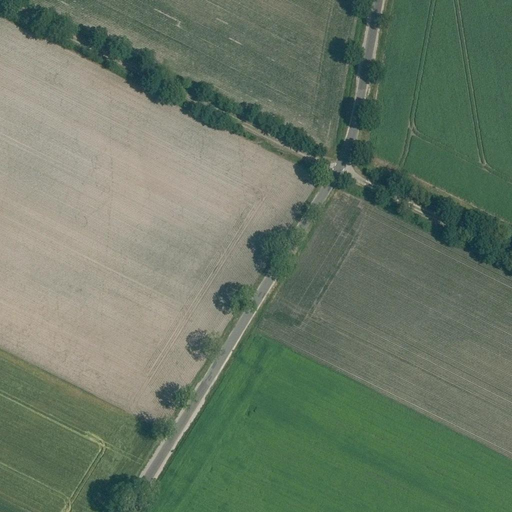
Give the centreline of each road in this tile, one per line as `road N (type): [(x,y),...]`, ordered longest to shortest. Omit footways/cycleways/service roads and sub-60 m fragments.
road 1 (tertiary): [(129,511),(339,171),(373,0)]
road 2 (track): [(0,1),(511,257)]
